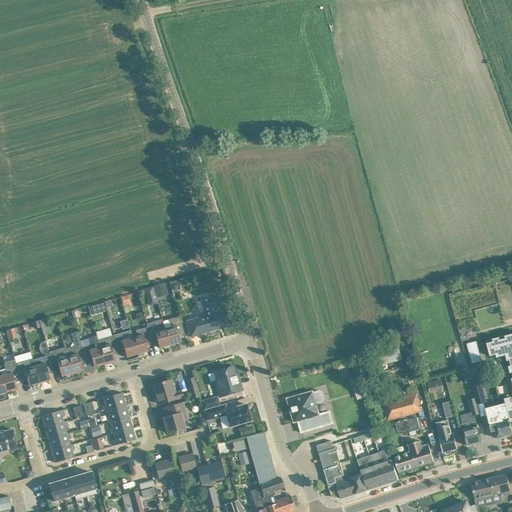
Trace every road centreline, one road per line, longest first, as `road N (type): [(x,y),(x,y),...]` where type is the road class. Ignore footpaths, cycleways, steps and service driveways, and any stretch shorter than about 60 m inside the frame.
road 1 (tertiary): [(248,341),(141,0)]
road 2 (tertiary): [(315,511),(280,448),(248,341)]
road 3 (tertiary): [(346,511),(511,461)]
road 4 (residential): [(132,373),(248,341)]
